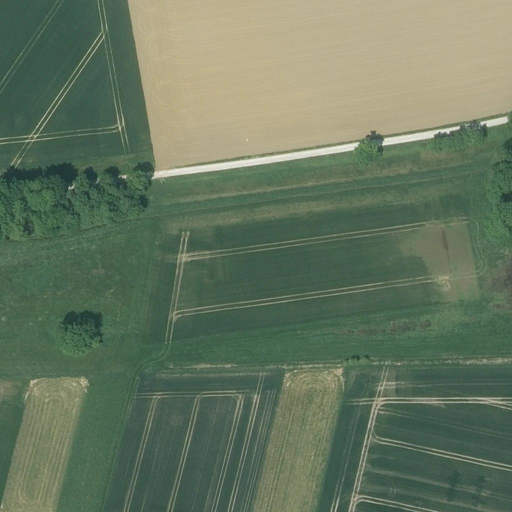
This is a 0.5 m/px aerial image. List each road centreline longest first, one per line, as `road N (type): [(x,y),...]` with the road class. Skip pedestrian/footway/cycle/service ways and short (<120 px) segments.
road 1 (track): [(0,194),(337,151),(511,117)]
road 2 (track): [(100,511),(139,359)]
